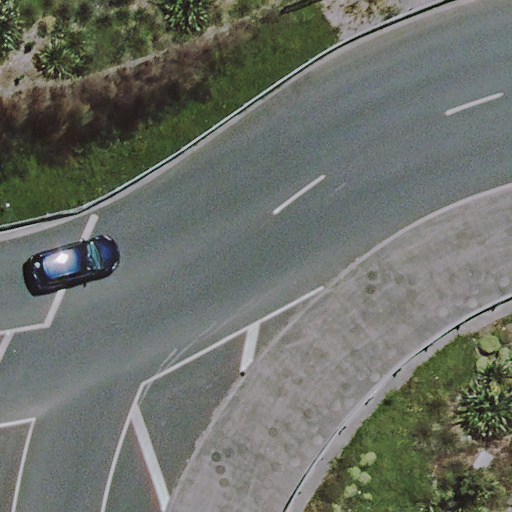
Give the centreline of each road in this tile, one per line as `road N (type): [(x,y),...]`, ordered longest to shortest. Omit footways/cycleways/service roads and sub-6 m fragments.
road 1 (trunk): [(159,286),(286,196),(448,108),(511,95)]
road 2 (trunk): [(63,511),(102,370),(159,286)]
road 3 (trunk): [(0,327),(45,322),(159,286)]
